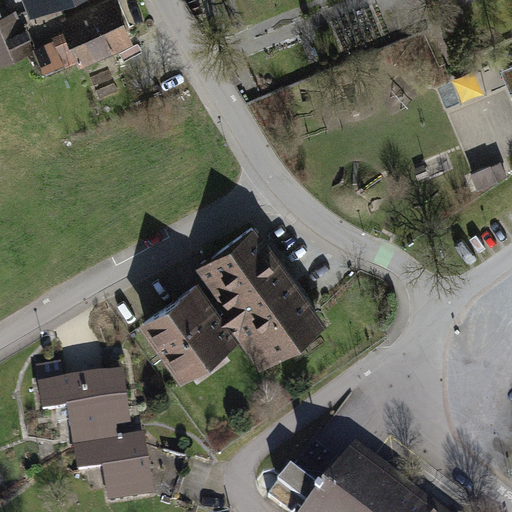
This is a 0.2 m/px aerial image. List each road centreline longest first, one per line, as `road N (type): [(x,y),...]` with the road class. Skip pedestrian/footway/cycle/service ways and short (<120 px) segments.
road 1 (residential): [(273,174),(246,201),(0,336)]
road 2 (residential): [(434,319),(400,353),(397,397),(412,434),(501,502)]
road 3 (residential): [(434,319),(425,289),(406,267),(322,222),(273,174)]
road 4 (residential): [(273,174),(168,0)]
